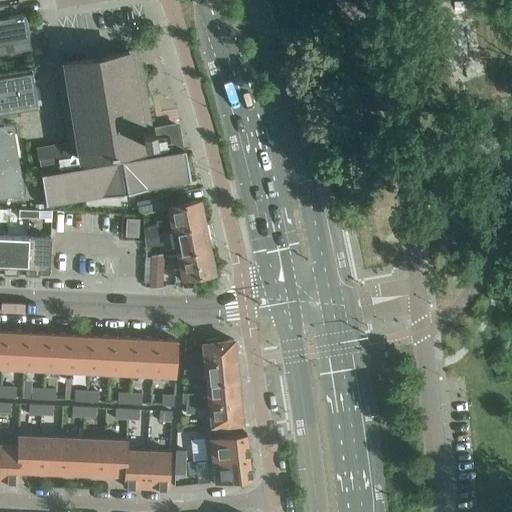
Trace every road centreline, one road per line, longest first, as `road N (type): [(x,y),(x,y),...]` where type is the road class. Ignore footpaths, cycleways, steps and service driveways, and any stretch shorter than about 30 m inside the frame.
road 1 (secondary): [(206,0),(251,141),(288,305)]
road 2 (secondary): [(330,303),(295,139),(251,0)]
road 3 (residential): [(0,499),(181,509),(275,496)]
road 4 (residential): [(246,306),(0,304)]
road 5 (unclassified): [(443,511),(417,294)]
road 6 (secondary): [(358,511),(330,303)]
road 7 (secondary): [(288,305),(315,511)]
road 8 (residential): [(275,496),(255,364)]
